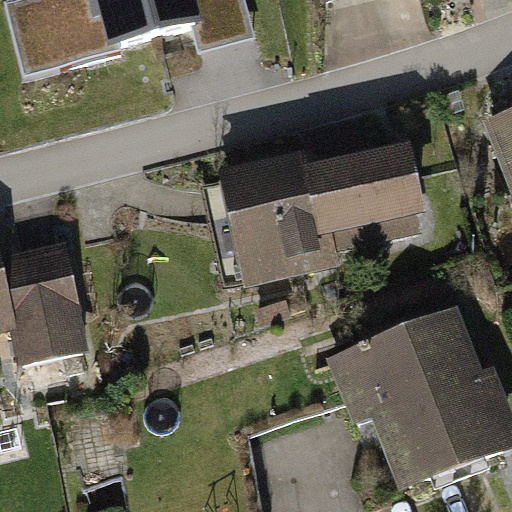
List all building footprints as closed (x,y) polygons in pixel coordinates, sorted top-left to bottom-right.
[(85,0),(99,59),(194,37),(185,0),(85,0)] [(243,0),(187,0),(203,60),(255,46),(243,0)] [(318,0),(324,17),(377,0),(318,0)] [(511,119),(483,131),(511,206),(511,119)] [(218,178),(247,299),(338,278),(333,257),(422,237),(402,150),(372,158),(365,126),(301,141),(305,158),(218,178)] [(18,375),(87,362),(66,253),(0,265),(0,333),(10,332),(18,375)] [(459,315),(323,367),(340,411),(350,436),(372,428),(400,502),(511,458),(511,421),(494,375),(484,379),(459,315)]
